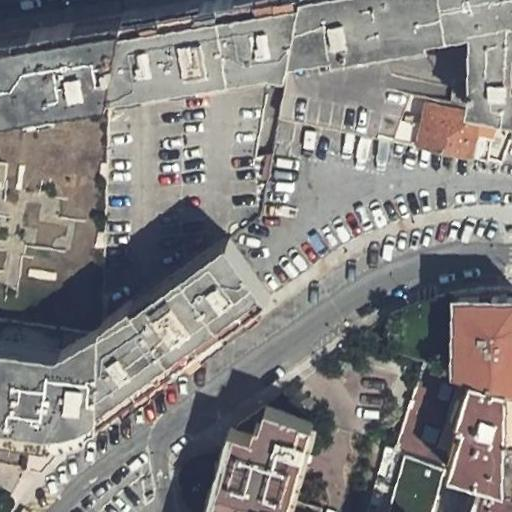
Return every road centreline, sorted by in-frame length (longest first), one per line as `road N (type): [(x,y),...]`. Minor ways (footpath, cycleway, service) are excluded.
road 1 (residential): [(170,425),(392,273),(449,255),(511,254)]
road 2 (residential): [(60,511),(83,484),(170,425)]
